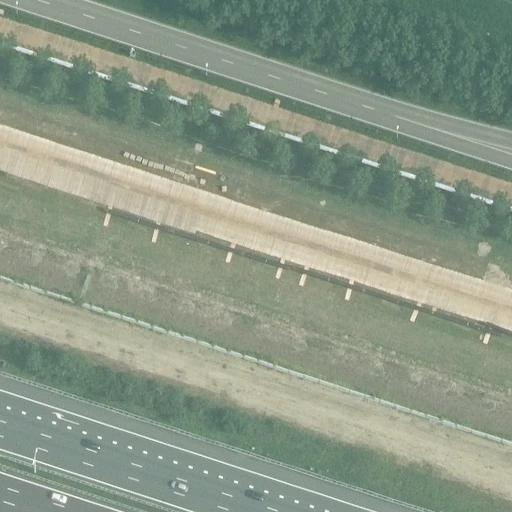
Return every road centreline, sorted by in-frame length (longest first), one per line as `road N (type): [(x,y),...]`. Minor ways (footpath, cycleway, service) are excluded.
road 1 (secondary): [(511,152),(33,0)]
road 2 (motorway): [(256,511),(0,428)]
